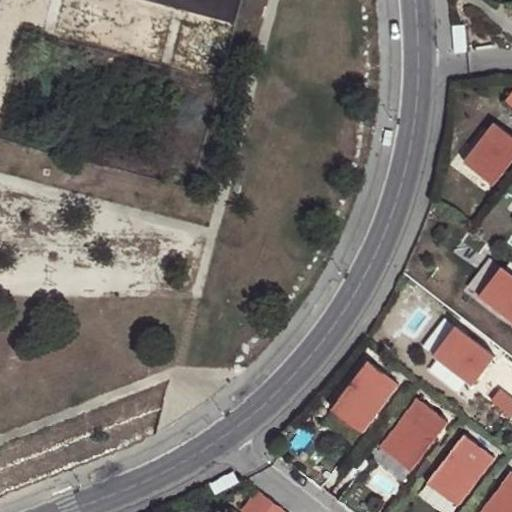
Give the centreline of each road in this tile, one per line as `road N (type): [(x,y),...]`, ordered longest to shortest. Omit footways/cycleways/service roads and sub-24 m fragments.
road 1 (residential): [(421,69),(407,178),(362,285),(268,403),(219,437)]
road 2 (residential): [(219,437),(178,465),(57,511)]
road 3 (residential): [(316,511),(219,437)]
